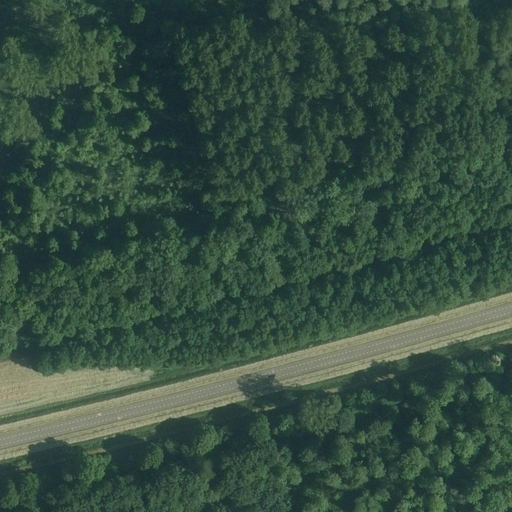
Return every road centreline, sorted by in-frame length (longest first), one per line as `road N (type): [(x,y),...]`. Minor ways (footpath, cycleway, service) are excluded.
road 1 (track): [(0,475),(511,340)]
road 2 (tertiary): [(0,443),(511,309)]
